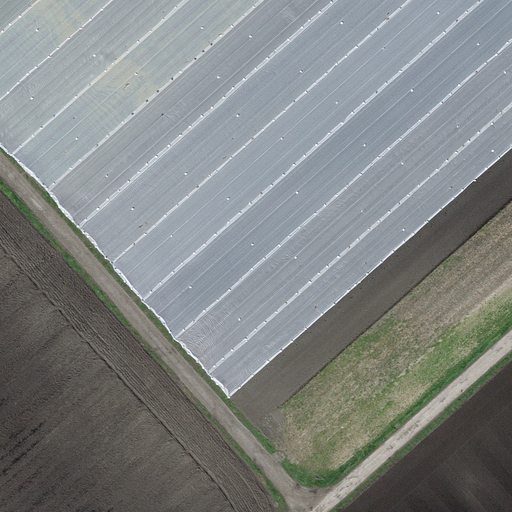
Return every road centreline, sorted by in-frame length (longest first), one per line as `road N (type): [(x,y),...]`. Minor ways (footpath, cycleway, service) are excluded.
road 1 (track): [(307,511),(0,154)]
road 2 (track): [(318,511),(511,341)]
